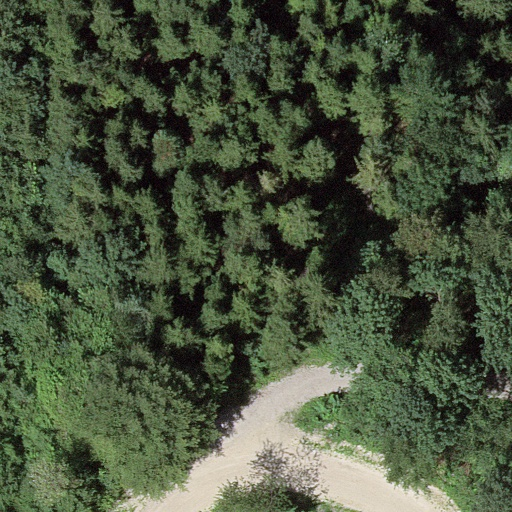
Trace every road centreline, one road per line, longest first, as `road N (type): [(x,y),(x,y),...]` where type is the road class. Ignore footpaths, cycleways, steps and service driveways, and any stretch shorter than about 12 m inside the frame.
road 1 (track): [(431,511),(404,477),(261,460),(203,467),(152,511)]
road 2 (track): [(261,460),(264,428),(284,399),(313,379),(373,375),(511,387)]
